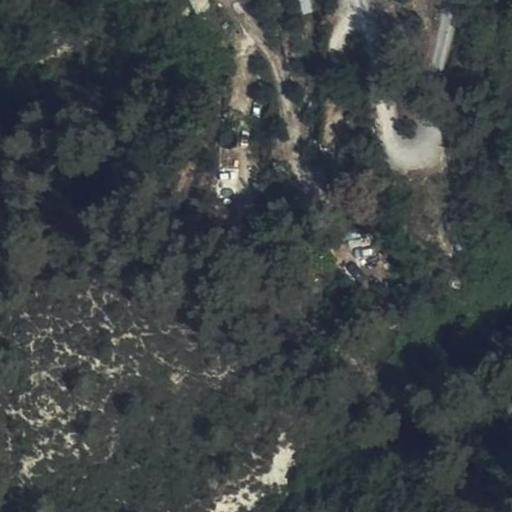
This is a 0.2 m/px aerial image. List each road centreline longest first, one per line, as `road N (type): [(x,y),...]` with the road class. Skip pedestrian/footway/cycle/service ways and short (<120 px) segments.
road 1 (track): [(232,14),(271,37),(290,79),(326,237),(370,293),(387,264),(336,182),(349,0)]
road 2 (track): [(227,0),(251,70),(250,200)]
